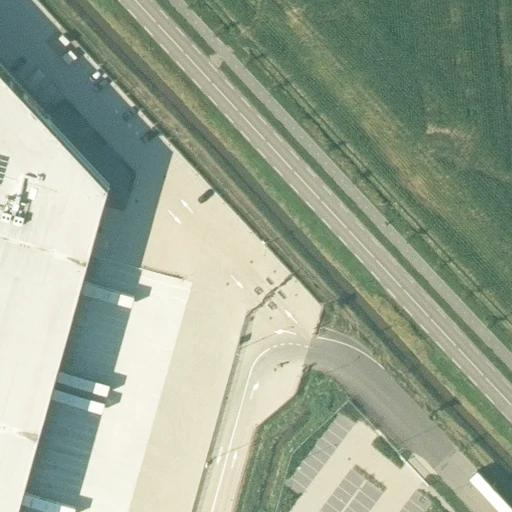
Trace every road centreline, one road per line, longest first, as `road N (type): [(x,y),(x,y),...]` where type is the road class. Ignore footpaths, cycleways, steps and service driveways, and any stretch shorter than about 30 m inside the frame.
road 1 (secondary): [(511,403),(136,0)]
road 2 (unclassified): [(0,0),(276,296),(277,334)]
road 3 (unclassified): [(277,334),(358,371),(497,511)]
road 4 (unclassified): [(277,334),(231,405),(202,511)]
